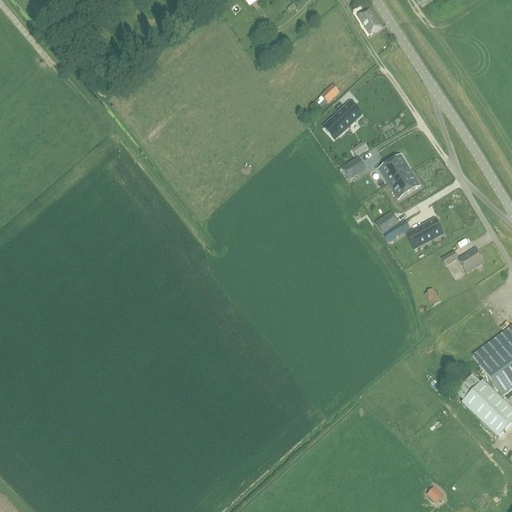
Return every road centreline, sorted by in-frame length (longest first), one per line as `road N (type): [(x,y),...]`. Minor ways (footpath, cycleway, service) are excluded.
road 1 (residential): [(336,0),(460,179)]
road 2 (tertiary): [(511,213),(426,77)]
road 3 (track): [(439,27),(511,147)]
